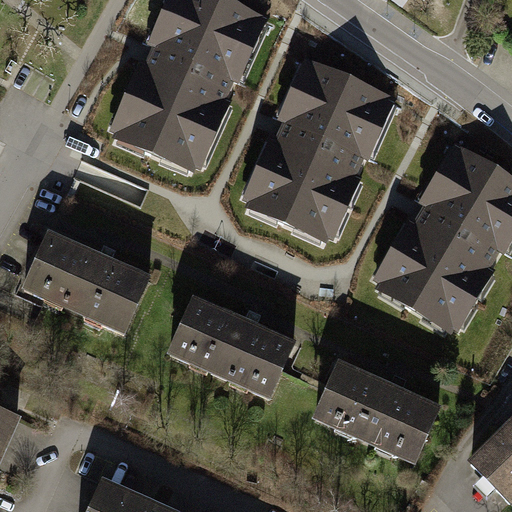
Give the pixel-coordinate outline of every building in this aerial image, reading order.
[(168,0),(148,46),(154,49),(150,58),(146,68),(139,65),(109,133),(116,136),(114,140),(193,175),(195,171),(200,173),(232,103),(227,101),(234,85),(239,87),(267,25),(261,22),(263,18),(222,0),(168,0)] [(307,68),(302,66),(276,122),(283,125),(280,133),(275,143),(268,140),(240,203),(248,206),(246,211),(326,246),(328,242),(333,244),(361,182),(356,180),(364,162),(369,164),(394,107),(389,104),(391,99),(310,63),(307,68)] [(453,152),(449,150),(417,204),(423,208),(420,215),(413,225),(407,221),(370,283),(379,288),(377,292),(452,336),(454,332),(460,335),(496,275),(491,272),(501,256),(505,258),(511,247),(511,181),(456,148),(453,152)] [(104,260),(46,234),(20,292),(123,338),(149,280),(104,260)] [(193,298),(167,356),(269,402),(295,344),(250,324),(193,298)] [(339,363),(313,422),(416,467),(442,409),(396,389),(339,363)] [(0,414),(0,456),(16,421),(0,414)] [(511,423),(472,464),(511,504),(511,423)] [(162,511),(103,485),(90,511),(162,511)] [(56,491),(57,507),(76,506),(75,490),(56,491)]
